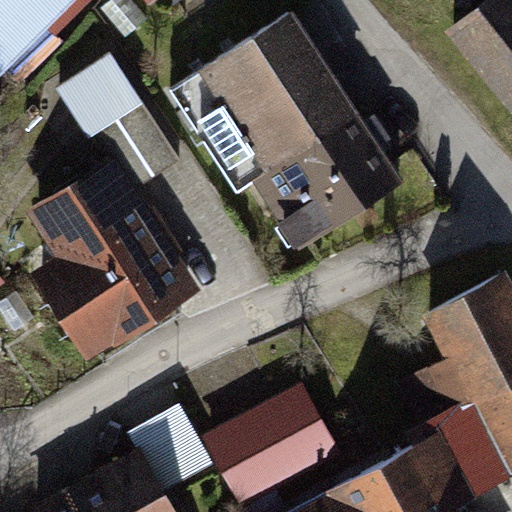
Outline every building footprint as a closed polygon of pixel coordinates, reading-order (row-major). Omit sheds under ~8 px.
[(0,0),(0,58),(59,0),(0,0)] [(511,0),(493,0),(451,34),(511,109),(511,0)] [(298,13),(208,70),(271,170),(361,113),(298,13)] [(120,152),(31,205),(63,261),(41,274),(92,362),(204,296),(120,152)] [(433,429),(476,507),(511,488),(511,278),(509,273),(425,318),(449,362),(408,383),(433,429)] [(476,507),(433,429),(277,511),(468,511),(476,507)] [(184,511),(148,443),(35,504),(38,511),(184,511)]
